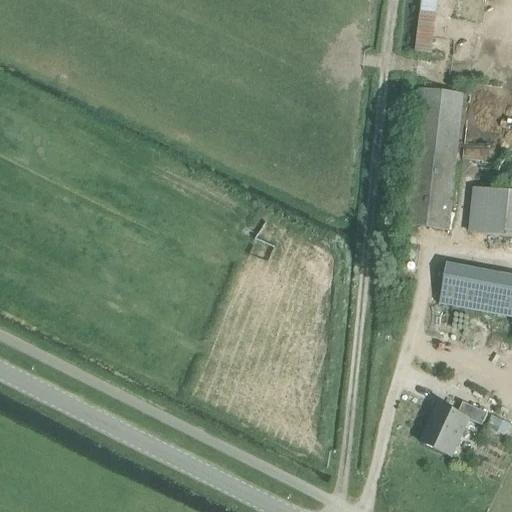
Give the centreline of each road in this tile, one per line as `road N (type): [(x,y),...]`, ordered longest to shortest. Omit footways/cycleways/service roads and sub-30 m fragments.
road 1 (track): [(341,482),(392,0)]
road 2 (tertiary): [(281,511),(0,373)]
